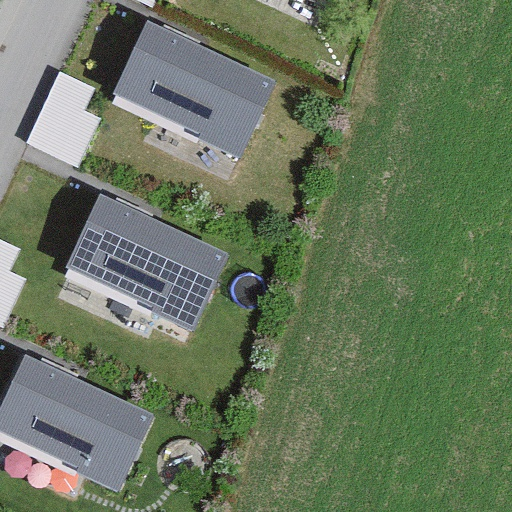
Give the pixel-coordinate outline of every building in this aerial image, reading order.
[(278,80),(148,18),(113,90),(243,152),(278,80)] [(60,72),(25,144),(77,168),(101,118),(84,111),(95,89),(60,72)] [(228,256),(99,194),(66,262),(194,325),(228,256)] [(0,238),(0,326),(2,328),(26,278),(10,271),(21,248),(0,238)] [(146,418),(22,362),(0,409),(0,434),(114,487),(146,418)]
